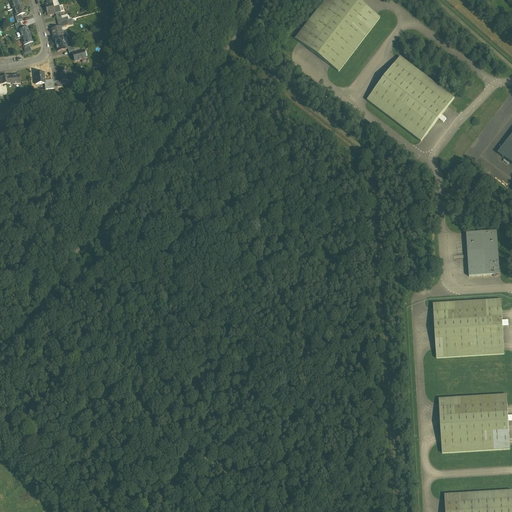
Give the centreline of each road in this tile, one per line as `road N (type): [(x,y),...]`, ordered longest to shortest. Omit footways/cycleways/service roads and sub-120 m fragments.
road 1 (unclassified): [(0,334),(44,293),(211,74),(257,0)]
road 2 (track): [(243,511),(233,478),(16,321)]
